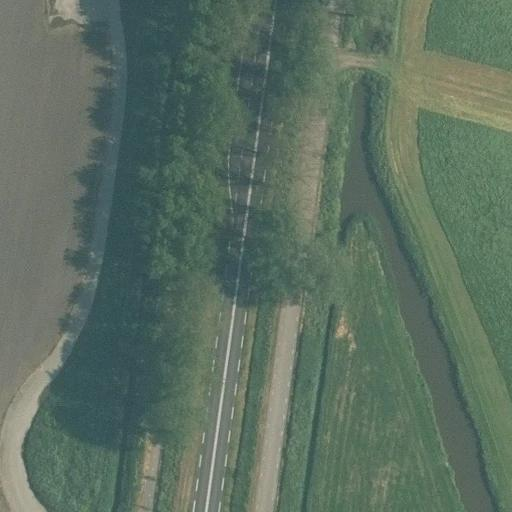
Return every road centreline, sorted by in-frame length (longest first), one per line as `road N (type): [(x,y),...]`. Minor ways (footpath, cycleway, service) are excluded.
road 1 (unclassified): [(258,511),(328,0)]
road 2 (primary): [(199,511),(269,0)]
